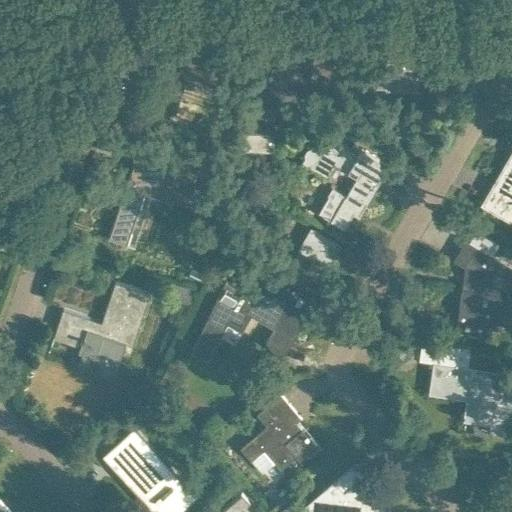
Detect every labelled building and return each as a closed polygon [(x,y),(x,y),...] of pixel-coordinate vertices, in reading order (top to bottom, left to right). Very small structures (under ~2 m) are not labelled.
[(187,84),(209,91),(216,69),(212,68),(221,41),(195,33),(196,29),(178,23),(165,64),(191,72),(187,84)] [(264,85),(297,101),(314,66),(328,72),(331,67),(345,74),(356,50),(354,44),(343,39),(340,45),(294,23),(264,85)] [(385,85),(385,89),(419,90),(420,74),(425,74),(440,75),(442,43),(411,42),(411,45),(404,45),(405,29),(392,29),(391,51),(387,51),(386,61),(374,61),(373,84),(385,85)] [(164,119),(197,130),(206,104),(173,93),(164,119)] [(274,106),(239,105),(238,130),(273,132),(274,106)] [(238,132),(238,148),(273,149),(273,132),(238,130),(238,132)] [(342,151),(330,144),(328,147),(314,139),(310,146),(308,146),(306,148),(304,150),(304,152),(305,155),(302,160),(327,175),(335,162),(357,175),(346,194),(333,187),(319,211),(345,226),(354,211),(359,214),(389,162),(362,146),(358,153),(345,145),(342,151)] [(109,236),(127,242),(132,227),(144,190),(161,195),(192,206),(196,193),(190,190),(198,166),(198,165),(144,148),(142,153),(137,151),(125,188),(121,197),(109,236)] [(203,150),(198,165),(198,166),(238,179),(238,166),(238,161),(203,150)] [(511,152),(509,157),(511,159),(497,184),(493,182),(482,201),(511,218),(511,152)] [(282,345),(341,245),(311,227),(298,249),(314,258),(302,279),(262,256),(243,288),(226,279),(191,350),(207,360),(226,319),(243,328),(253,311),(275,324),(268,337),(282,345)] [(457,320),(465,321),(469,321),(467,332),(490,336),(492,325),(495,325),(501,286),(511,292),(511,265),(491,253),(497,242),(477,230),(471,241),(466,238),(453,259),(473,270),(471,288),(462,287),(457,320)] [(195,286),(170,278),(163,299),(188,307),(195,286)] [(150,293),(116,281),(102,321),(63,308),(56,329),(84,338),(80,350),(84,352),(79,363),(114,375),(126,341),(132,344),(150,293)] [(253,314),(247,325),(259,332),(265,320),(253,314)] [(489,430),(508,433),(511,400),(511,372),(465,366),(468,345),(418,339),(415,360),(431,362),(427,393),(467,399),(465,417),(491,420),(489,430)] [(267,424),(241,446),(251,459),(262,471),(274,461),(280,467),(296,454),(299,458),(316,443),(297,420),(302,416),(281,391),(257,412),(267,424)] [(177,511),(197,494),(133,423),(101,452),(155,511),(177,511)] [(382,511),(375,503),(372,505),(354,484),(344,492),(334,481),(306,504),(312,511),(382,511)] [(241,492),(219,511),(251,511),(246,506),(250,501),(241,492)] [(13,511),(0,499),(0,511),(13,511)] [(294,511),(295,506),(290,500),(280,509),(282,511),(294,511)]
